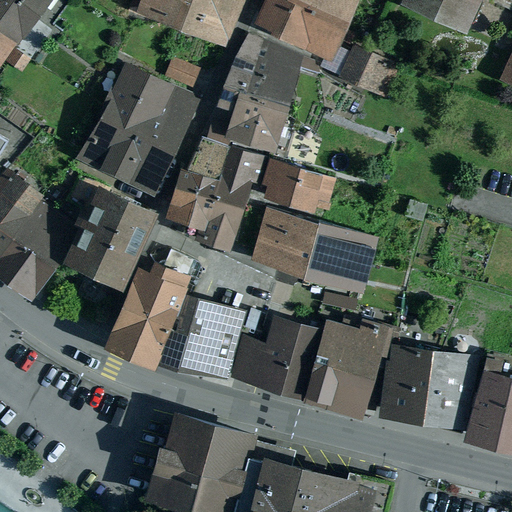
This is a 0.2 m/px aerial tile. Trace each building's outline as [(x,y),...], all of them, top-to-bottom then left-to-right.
[(41,0),(0,0),(0,30),(12,40),(18,45),(16,49),(31,58),(50,30),(30,16),(41,0)] [(223,31),(225,32),(237,0),(132,0),(129,9),(183,29),(186,21),(222,35),(223,31)] [(277,29),(327,52),(343,18),(302,0),(268,0),(261,16),(279,24),(277,29)] [(302,0),(343,18),(350,0),(302,0)] [(426,0),(459,14),(465,0),(426,0)] [(0,56),(12,40),(0,30),(0,56)] [(238,106),(245,88),(285,101),(300,55),(250,33),(239,52),(220,100),(238,106)] [(358,46),(346,72),(359,79),(372,53),(358,46)] [(388,64),(389,61),(372,53),(359,79),(386,92),(397,69),(388,64)] [(173,58),(166,73),(191,83),(197,68),(173,58)] [(196,94),(130,64),(108,110),(173,142),(196,94)] [(233,129),(273,142),(285,101),(245,88),(238,106),(233,126),(233,129)] [(83,151),(151,186),(173,142),(108,110),(83,151)] [(209,135),(228,142),(233,129),(233,126),(213,120),(209,135)] [(216,171),(225,162),(230,144),(204,135),(187,171),(184,170),(171,209),(189,216),(200,188),(224,197),(227,187),(213,181),(216,171)] [(297,135),(291,154),(313,162),(320,142),(297,135)] [(240,203),(249,173),(262,179),(270,158),(230,144),(225,162),(216,171),(213,181),(227,187),(224,197),(240,203)] [(327,207),(335,177),(270,158),(262,179),(268,180),(266,186),(272,187),(271,190),(327,207)] [(0,176),(0,250),(40,197),(5,170),(0,176)] [(71,254),(121,277),(151,213),(103,191),(106,184),(81,172),(63,211),(85,227),(71,254)] [(202,236),(227,244),(240,203),(224,197),(200,188),(189,216),(186,227),(203,234),(202,236)] [(40,197),(0,250),(0,264),(32,288),(77,225),(40,197)] [(270,214),(259,252),(310,266),(322,220),(267,205),(265,212),(270,214)] [(368,258),(374,235),(322,220),(310,266),(351,277),(357,255),(368,258)] [(157,263),(186,276),(180,289),(179,289),(157,344),(223,364),(225,358),(238,362),(244,341),(258,345),(276,283),(274,278),(162,225),(150,254),(157,263)] [(113,337),(153,354),(157,344),(179,289),(180,289),(186,276),(157,263),(151,277),(141,273),(113,337)] [(400,314),(385,408),(431,416),(440,352),(425,350),(430,319),(400,314)] [(343,323),(326,318),(322,332),(305,388),(305,390),(356,403),(372,351),(387,354),(391,334),(395,335),(397,327),(373,321),(345,316),(343,323)] [(238,362),(237,368),(255,373),(305,388),(322,332),(277,319),(268,348),(262,346),(258,345),(244,341),(238,362)] [(474,384),(479,358),(440,352),(431,416),(430,422),(462,430),(472,384),(474,384)] [(488,354),(469,432),(511,442),(511,379),(497,375),(502,357),(488,354)] [(164,445),(151,492),(223,511),(232,511),(249,454),(255,434),(178,413),(169,446),(164,445)] [(357,474),(355,481),(249,454),(232,511),(381,511),(390,483),(357,474)]
